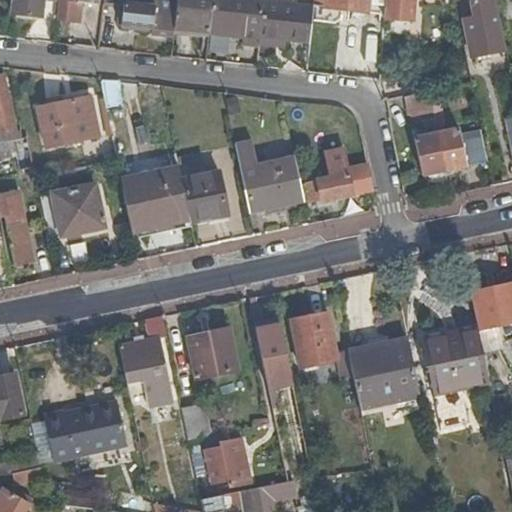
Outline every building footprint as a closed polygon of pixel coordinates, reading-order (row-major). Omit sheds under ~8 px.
[(8,0),(7,12),(36,15),(37,0),(8,0)] [(90,0),(55,0),(53,18),(74,21),(77,1),(91,2),(90,0)] [(104,0),(118,2),(115,28),(167,34),(168,25),(171,0),(104,0)] [(208,0),(171,0),(168,25),(204,31),(208,0)] [(236,36),(236,42),(253,45),(254,34),(258,0),(210,0),(205,32),(236,36)] [(308,4),(277,0),(258,0),(254,34),(303,40),(308,4)] [(308,0),(309,0),(380,15),(380,0),(308,0)] [(380,0),(380,15),(410,17),(412,0),(380,0)] [(460,14),(468,52),(501,45),(492,0),(478,0),(469,2),(470,12),(460,14)] [(0,133),(15,130),(4,76),(0,77),(0,133)] [(109,79),(93,77),(98,103),(113,99),(109,79)] [(439,87),(427,90),(428,98),(441,96),(439,87)] [(422,137),(410,140),(418,174),(441,169),(431,127),(423,91),(398,96),(403,116),(419,122),(422,137)] [(95,136),(87,96),(34,106),(43,147),(95,136)] [(438,126),(431,127),(441,169),(483,160),(476,126),(443,132),(442,129),(439,130),(438,126)] [(12,138),(0,140),(0,153),(14,150),(12,138)] [(249,142),(231,145),(237,169),(254,166),(249,142)] [(353,193),(341,145),(321,151),(326,177),(300,184),(305,204),(353,193)] [(196,158),(172,163),(173,171),(176,182),(199,178),(196,158)] [(254,166),(237,169),(246,212),(299,201),(290,159),(254,166)] [(362,164),(347,168),(353,193),(368,190),(362,164)] [(173,171),(116,182),(126,231),(160,225),(184,220),(176,182),(173,171)] [(199,178),(176,182),(184,220),(185,224),(221,217),(212,175),(199,178)] [(92,184),(36,195),(45,237),(100,225),(92,184)] [(28,262),(14,191),(0,193),(0,214),(12,265),(28,262)] [(162,232),(160,225),(126,231),(128,239),(162,232)] [(511,300),(508,283),(465,292),(473,326),(479,352),(495,348),(495,344),(511,335),(511,300)] [(333,358),(324,314),(288,321),(298,365),(333,358)] [(139,320),(141,329),(151,339),(155,339),(162,337),(158,316),(139,320)] [(419,348),(430,394),(485,382),(479,352),(473,326),(452,331),(454,340),(419,348)] [(233,370),(224,328),(183,337),(193,378),(233,370)] [(452,331),(417,339),(419,348),(454,340),(452,331)] [(116,347),(122,379),(121,380),(122,383),(139,380),(145,410),(170,405),(155,339),(151,339),(116,347)] [(384,351),(346,359),(356,408),(415,395),(404,342),(383,346),(384,351)] [(0,373),(0,417),(18,414),(8,372),(0,373)] [(417,404),(415,395),(356,408),(358,417),(417,404)] [(122,445),(113,401),(41,417),(50,460),(122,445)] [(193,406),(178,409),(183,436),(198,433),(193,406)] [(511,436),(498,439),(511,504),(511,436)] [(227,488),(248,483),(238,437),(216,442),(217,446),(202,450),(209,484),(225,481),(227,488)] [(35,457),(0,464),(0,476),(8,475),(37,469),(35,457)] [(8,475),(11,488),(40,482),(39,479),(37,469),(8,475)] [(257,486),(197,500),(199,511),(262,511),(260,499),(257,486)] [(19,494),(16,499),(10,495),(3,505),(0,502),(0,511),(21,511),(29,500),(19,494)] [(268,497),(260,499),(262,511),(270,510),(268,497)]
